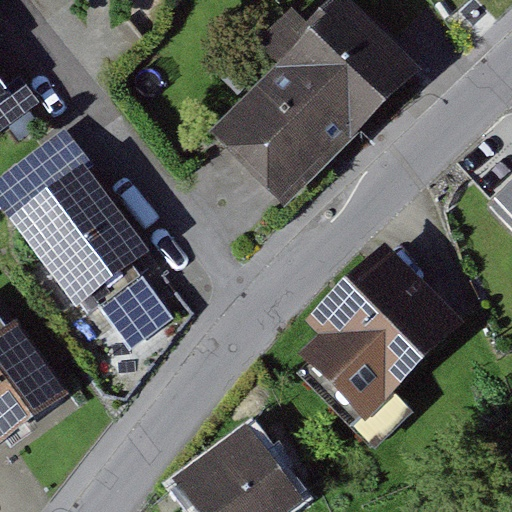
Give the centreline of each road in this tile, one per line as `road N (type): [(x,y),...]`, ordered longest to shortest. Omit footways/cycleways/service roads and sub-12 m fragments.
road 1 (residential): [(262,319),(76,87),(105,0)]
road 2 (residential): [(262,319),(511,75)]
road 3 (residential): [(108,511),(262,319)]
